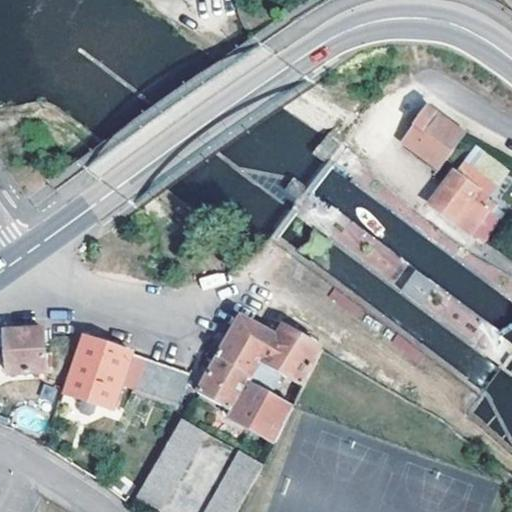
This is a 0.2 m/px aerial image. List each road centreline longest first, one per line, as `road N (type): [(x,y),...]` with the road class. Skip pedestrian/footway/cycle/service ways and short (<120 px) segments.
road 1 (tertiary): [(0,271),(352,27),(410,16),(444,20),(511,58)]
road 2 (residential): [(0,448),(107,511)]
